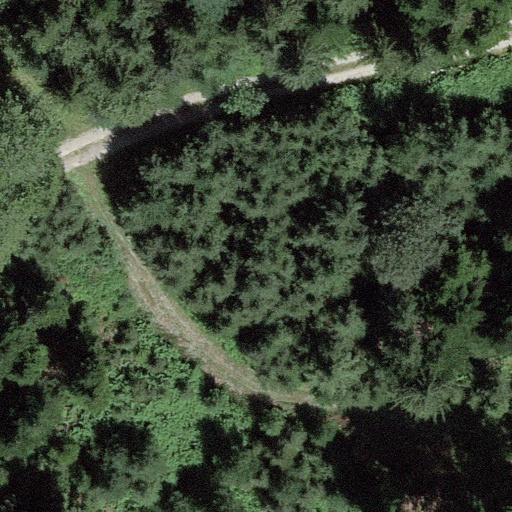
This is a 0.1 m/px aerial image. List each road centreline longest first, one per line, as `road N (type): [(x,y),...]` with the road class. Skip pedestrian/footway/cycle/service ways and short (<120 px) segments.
road 1 (track): [(511,442),(274,391),(224,365),(179,324),(132,257),(0,31)]
road 2 (track): [(511,48),(216,108),(74,159),(0,202)]
